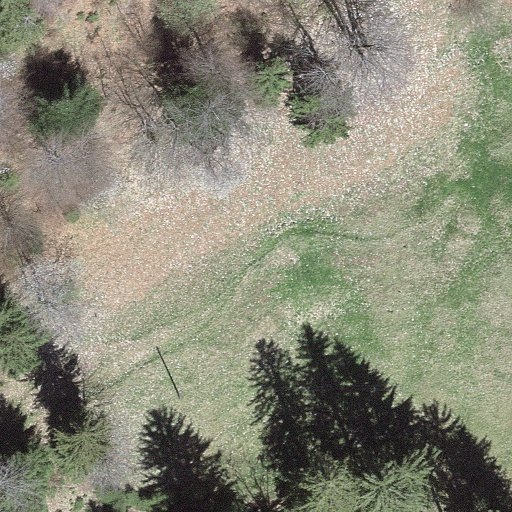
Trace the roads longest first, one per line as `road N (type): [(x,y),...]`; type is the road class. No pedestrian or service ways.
road 1 (track): [(157,511),(154,483),(227,407),(334,344),(371,295),(358,246),(305,216),(0,396)]
road 2 (track): [(511,508),(486,505),(421,455),(343,480),(300,511)]
